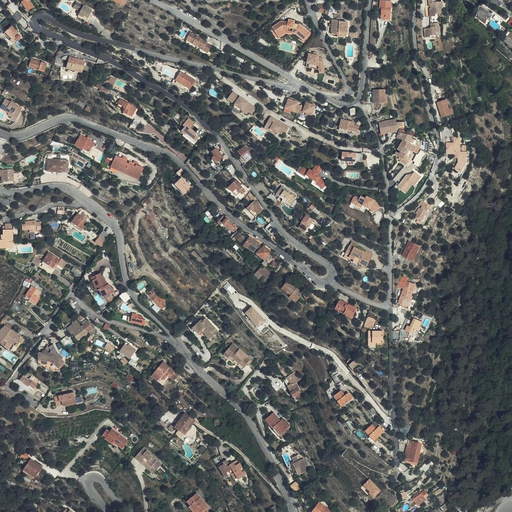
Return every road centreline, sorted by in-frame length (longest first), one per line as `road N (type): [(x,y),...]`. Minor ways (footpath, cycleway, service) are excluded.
road 1 (tertiary): [(330,279),(329,266),(292,242),(221,142),(183,104),(34,24),(45,17),(85,35),(295,85)]
road 2 (tertiary): [(294,511),(255,425),(137,301),(113,224),(59,186),(0,190)]
road 3 (tertiary): [(0,133),(22,135),(69,118),(170,155),(246,226),(317,281),(330,279)]
road 4 (residential): [(390,307),(382,147),(357,101)]
road 5 (unknown): [(382,147),(321,141),(217,70)]
road 6 (residential): [(403,472),(390,307)]
road 7 (unclassified): [(295,85),(153,0)]
road 8 (residential): [(306,0),(350,87),(348,95),(327,97)]
